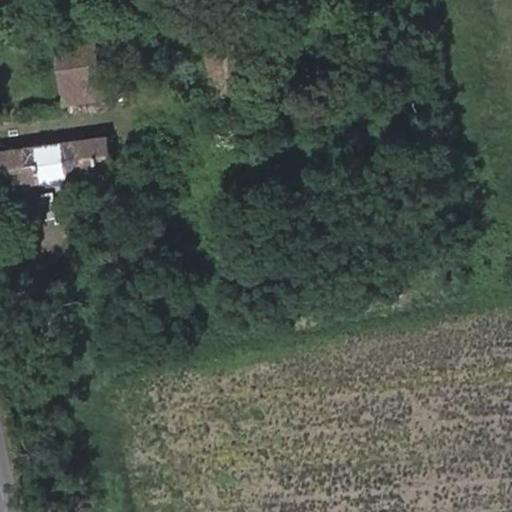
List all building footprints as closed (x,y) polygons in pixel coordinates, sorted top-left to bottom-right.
[(95,99),(87,27),(47,33),(56,104),(95,99)] [(254,39),(193,47),(200,96),(261,87),(254,39)] [(0,190),(117,174),(114,153),(111,135),(0,151),(0,190)] [(148,148),(114,153),(117,174),(150,169),(148,148)] [(108,216),(154,208),(152,184),(105,191),(108,216)]
